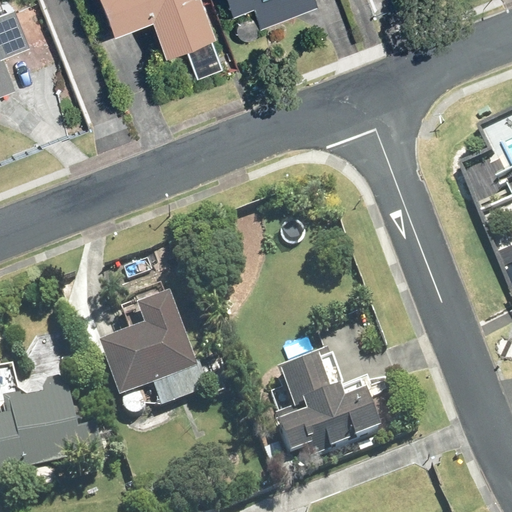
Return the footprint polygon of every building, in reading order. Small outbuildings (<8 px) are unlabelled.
[(94,0),(107,32),(145,18),(160,56),(212,36),(198,0),(94,0)] [(222,0),(228,14),(249,6),(258,28),(314,6),(312,0),(222,0)] [(0,4),(0,93),(12,89),(0,59),(0,49),(21,42),(5,3),(0,4)] [(145,335),(99,353),(120,403),(152,391),(161,410),(205,392),(168,302),(137,315),(145,335)] [(275,424),(290,464),(310,456),(312,463),(378,437),(361,391),(346,397),(332,361),(330,362),(328,355),(277,374),(285,391),(271,396),(282,422),(275,424)] [(74,423),(67,396),(33,405),(17,392),(11,370),(0,372),(0,482),(101,457),(95,432),(83,435),(80,422),(74,423)] [(280,447),(264,453),(269,466),(285,460),(280,447)]
